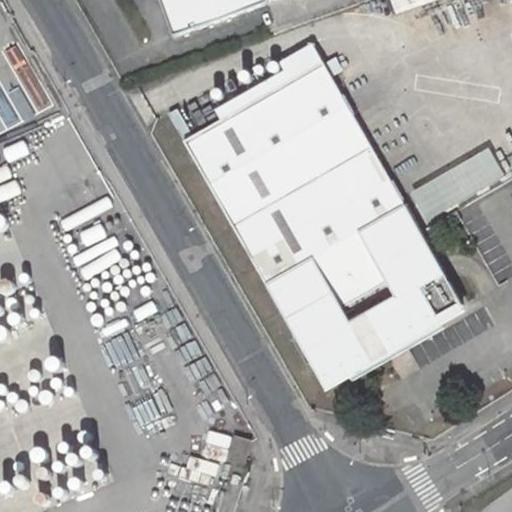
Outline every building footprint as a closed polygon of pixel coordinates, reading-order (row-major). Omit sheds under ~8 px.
[(166,0),(180,38),(276,4),(284,27),(360,0),(166,0)] [(333,64),(194,145),(337,384),(474,303),(333,64)] [(0,406),(48,495),(151,437),(30,215),(24,218),(15,202),(21,199),(7,174),(2,177),(0,174),(0,406)] [(427,217),(456,203),(444,178),(415,192),(427,217)] [(250,460),(256,439),(241,434),(235,456),(250,460)]
